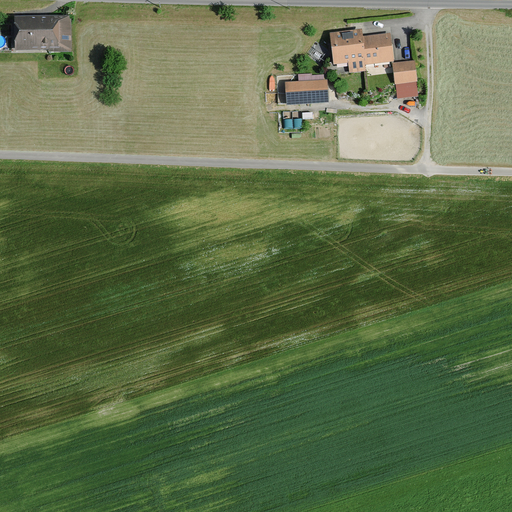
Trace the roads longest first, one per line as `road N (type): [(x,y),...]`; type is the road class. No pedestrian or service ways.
road 1 (unclassified): [(511,173),(0,154)]
road 2 (track): [(430,0),(429,170)]
